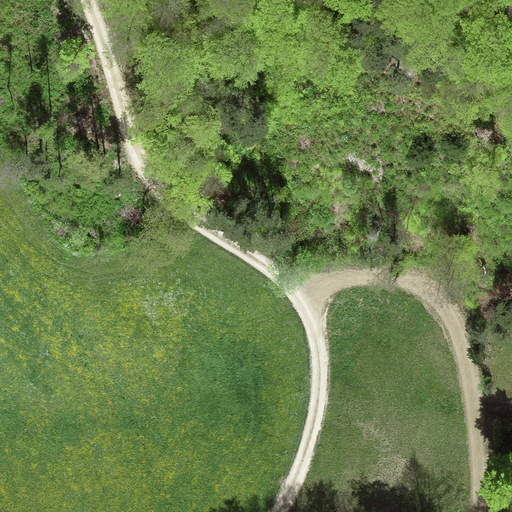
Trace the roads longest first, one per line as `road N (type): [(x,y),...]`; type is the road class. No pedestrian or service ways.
road 1 (track): [(84,0),(127,134),(152,182),(277,278),(312,327),(318,352),(311,433),(278,511)]
road 2 (track): [(296,301),(315,280),(382,271),(414,277),(447,303),(465,352),(477,511)]
